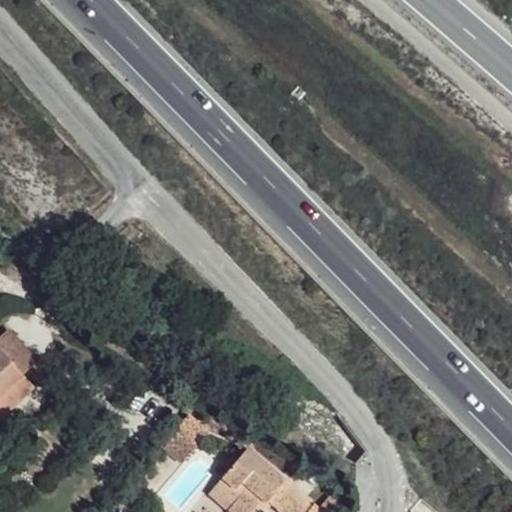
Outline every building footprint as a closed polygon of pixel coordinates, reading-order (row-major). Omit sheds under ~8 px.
[(0,399),(7,392),(39,362),(10,333),(0,342),(0,399)] [(0,422),(20,405),(7,392),(0,399),(0,422)] [(212,437),(192,420),(164,450),(184,468),(212,437)] [(300,511),(303,508),(246,459),(220,489),(236,505),(229,511),(255,511),(259,508),(264,511),(300,511)] [(229,511),(236,505),(220,489),(207,501),(218,511),(229,511)]
